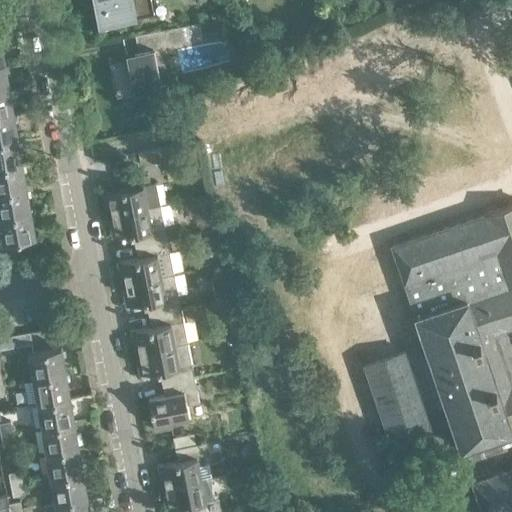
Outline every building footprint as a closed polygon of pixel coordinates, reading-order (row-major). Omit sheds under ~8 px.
[(95,0),(100,23),(153,12),(150,0),(95,0)] [(486,0),(460,0),(467,17),(490,9),(486,0)] [(139,58),(109,64),(116,96),(162,86),(154,48),(203,38),(202,34),(223,30),(220,17),(135,34),(139,58)] [(0,89),(10,88),(5,63),(0,63),(0,89)] [(0,114),(14,112),(10,88),(0,89),(0,114)] [(402,90),(387,95),(390,103),(405,98),(402,90)] [(0,140),(18,137),(14,112),(0,114),(0,140)] [(18,137),(0,140),(0,165),(22,162),(18,137)] [(166,159),(164,147),(139,152),(141,164),(166,159)] [(0,191),(27,187),(22,162),(0,165),(0,191)] [(112,214),(160,204),(156,182),(104,192),(107,206),(111,205),(112,214)] [(27,187),(0,191),(0,216),(31,211),(27,187)] [(206,196),(196,198),(199,210),(208,208),(206,196)] [(160,204),(112,214),(114,222),(110,223),(113,237),(139,231),(141,244),(167,239),(165,226),(160,204)] [(31,211),(0,216),(0,232),(2,243),(36,237),(31,211)] [(126,282),(174,273),(170,251),(167,239),(141,244),(143,256),(117,261),(120,275),(124,274),(126,282)] [(287,242),(274,246),(278,258),(291,254),(287,242)] [(174,273),(126,282),(128,291),(123,291),(126,305),(152,300),(155,312),(181,307),(178,294),(174,273)] [(467,296),(416,314),(415,314),(429,355),(419,358),(437,411),(447,408),(465,459),(502,446),(498,435),(511,430),(511,428),(467,296)] [(140,351),(188,342),(183,320),(181,307),(155,312),(157,324),(131,329),(134,343),(138,343),(140,351)] [(0,348),(3,348),(32,343),(30,332),(0,336),(0,348)] [(188,342),(140,351),(141,359),(137,360),(139,374),(165,369),(168,381),(194,375),(192,363),(188,342)] [(33,378),(66,372),(62,346),(28,352),(33,378)] [(430,426),(404,350),(364,364),(390,440),(430,426)] [(228,360),(230,368),(243,365),(240,352),(233,353),(228,360)] [(239,368),(227,370),(228,377),(234,381),(241,380),(239,368)] [(70,397),(66,372),(33,378),(37,403),(70,397)] [(194,375),(168,381),(170,393),(149,397),(155,430),(172,427),(171,422),(190,419),(186,399),(195,398),(198,392),(194,375)] [(70,397),(37,403),(41,427),(75,421),(70,397)] [(0,429),(1,435),(13,433),(10,420),(0,422),(0,429)] [(79,446),(75,421),(41,427),(46,452),(79,446)] [(13,433),(1,435),(3,446),(15,444),(13,433)] [(202,478),(200,465),(204,464),(206,459),(206,455),(210,454),(207,441),(181,446),(183,459),(157,464),(160,478),(164,477),(166,485),(202,478)] [(79,446),(46,452),(50,476),(83,471),(79,446)] [(11,484),(22,481),(20,470),(8,472),(11,484)] [(83,471),(50,476),(54,501),(87,495),(83,471)] [(208,477),(202,478),(166,485),(168,494),(164,494),(166,508),(192,503),(194,511),(210,511),(221,510),(218,497),(216,498),(213,490),(212,477),(209,478),(208,477)] [(22,481),(11,484),(13,496),(25,493),(22,481)] [(90,511),(87,495),(54,501),(56,511),(90,511)] [(9,511),(8,503),(8,501),(7,496),(0,497),(0,511),(9,511)] [(22,511),(20,501),(8,503),(10,511),(22,511)]
